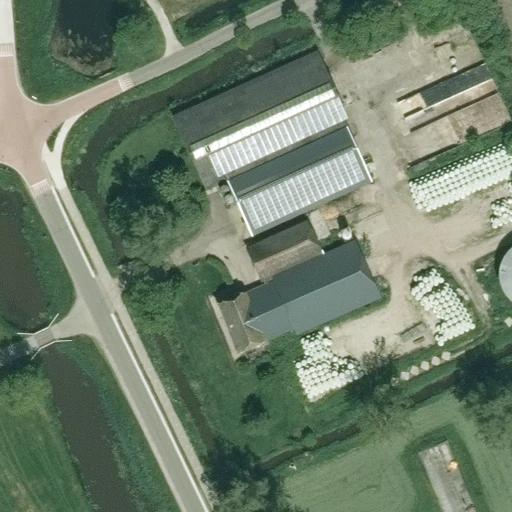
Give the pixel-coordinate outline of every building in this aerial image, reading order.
[(138,46),(136,40),(126,43),(128,49),(138,46)] [(318,52),(172,118),(206,192),(227,183),(222,173),(342,119),(347,117),(318,52)] [(432,107),(482,86),(471,58),(421,79),(432,107)] [(342,119),(222,173),(227,183),(251,235),(370,181),(342,119)] [(464,181),(472,178),(476,192),(511,179),(511,169),(504,145),(457,162),(464,181)] [(294,329),(296,335),(380,298),(354,241),(322,255),(309,221),(249,248),(264,286),(217,306),(237,355),(294,329)] [(511,300),(511,250),(508,253),(502,264),(500,276),(502,288),(509,298),(511,300)] [(422,287),(382,293),(388,332),(428,326),(422,287)]
